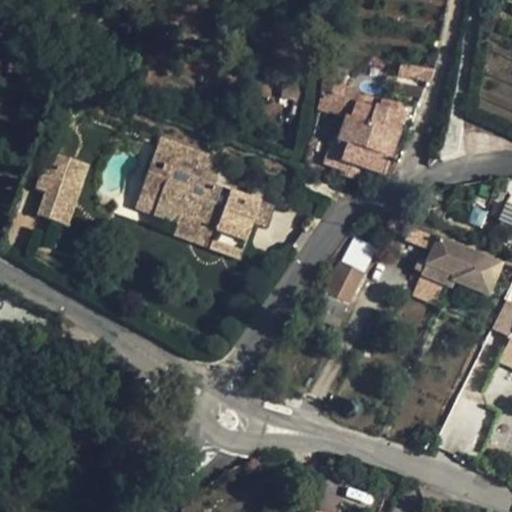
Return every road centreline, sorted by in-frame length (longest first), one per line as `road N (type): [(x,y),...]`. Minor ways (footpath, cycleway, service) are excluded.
road 1 (residential): [(247,350),(330,227),(390,184),(511,151)]
road 2 (residential): [(320,433),(424,461),(511,498)]
road 3 (unknown): [(390,184),(455,0)]
road 4 (residential): [(0,268),(134,342)]
